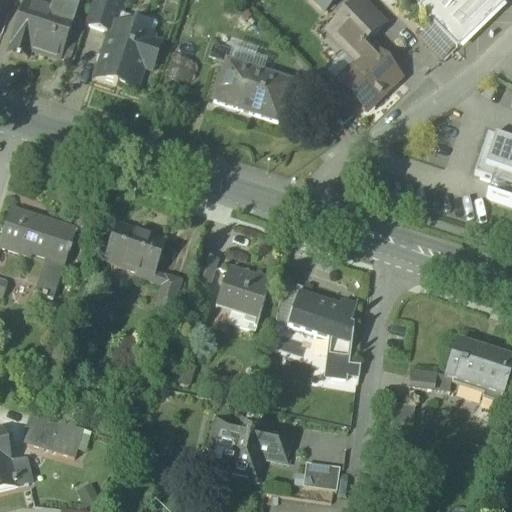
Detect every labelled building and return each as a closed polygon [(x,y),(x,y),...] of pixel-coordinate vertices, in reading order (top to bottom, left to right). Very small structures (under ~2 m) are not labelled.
[(55,0),(51,15),(74,22),(81,0),(55,0)] [(124,8),(100,0),(94,0),(85,28),(110,37),(113,28),(128,33),(132,21),(121,17),(124,8)] [(338,3),(335,0),(308,0),(324,16),(338,3)] [(459,0),(444,15),(429,0),(416,13),(456,53),(506,5),(500,0),(459,0)] [(428,0),(429,0),(444,15),(459,0),(428,0)] [(51,15),(25,6),(9,54),(29,60),(31,55),(60,64),(74,22),(51,15)] [(358,6),(336,28),(360,53),(382,31),(358,6)] [(155,25),(136,19),(132,21),(128,33),(153,41),(157,29),(155,25)] [(128,33),(113,28),(110,37),(96,82),(117,89),(118,87),(135,93),(135,94),(136,95),(143,72),(151,75),(160,48),(152,45),(153,41),(128,33)] [(373,55),(352,76),(353,77),(341,88),(340,88),(339,89),(365,115),(379,101),(379,100),(397,82),(398,83),(399,82),(373,55)] [(291,88),(227,67),(214,107),(278,128),(291,88)] [(352,121),(337,103),(328,111),(343,129),(352,121)] [(511,151),(487,143),(474,182),(511,195),(511,151)] [(75,235),(11,214),(0,246),(0,250),(31,260),(32,257),(47,262),(36,297),(42,299),(42,301),(46,302),(46,300),(53,302),(64,268),(67,259),(69,259),(71,254),(69,254),(75,235)] [(166,247),(117,230),(104,265),(136,277),(135,280),(162,290),(165,282),(155,279),(166,247)] [(217,263),(204,258),(194,287),(208,291),(217,263)] [(269,287),(228,274),(216,311),(217,312),(218,309),(258,321),(254,331),(256,331),(271,285),(270,284),(269,287)] [(180,286),(165,281),(165,282),(162,290),(156,309),(171,315),(180,286)] [(303,292),(283,285),(275,328),(287,332),(301,297),(303,292)] [(354,315),(301,297),(287,332),(328,345),(326,362),(334,362),(331,382),(346,384),(347,379),(358,382),(359,371),(348,370),(353,331),(349,330),(354,315)] [(511,373),(511,366),(456,348),(445,382),(485,395),(482,403),(499,408),(502,400),(503,401),(511,373)] [(436,379),(410,376),(408,391),(434,395),(436,379)] [(415,411),(385,408),(382,436),(412,439),(415,411)] [(60,427),(39,420),(30,418),(21,447),(52,456),(60,427)] [(268,429),(239,422),(237,430),(218,425),(213,446),(233,450),(228,468),(222,467),(221,471),(227,472),(226,477),(256,484),(261,460),(285,466),(291,442),(266,437),(268,429)] [(3,434),(0,434),(0,491),(15,488),(16,491),(30,488),(24,464),(11,467),(3,434)]
